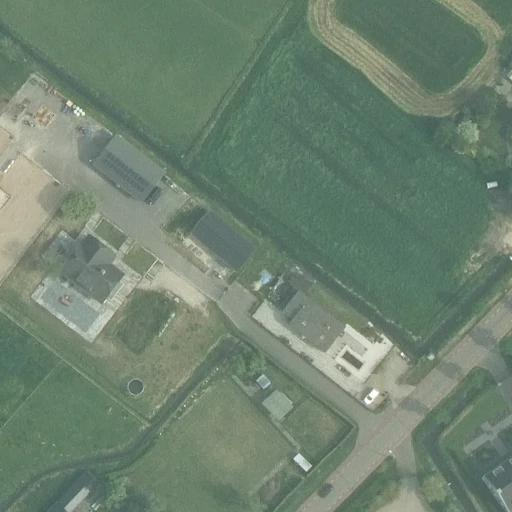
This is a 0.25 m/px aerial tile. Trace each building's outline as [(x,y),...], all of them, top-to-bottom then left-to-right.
[(113,137),(91,167),(139,205),(162,175),(113,137)] [(209,213),(191,235),(234,272),(252,250),(209,213)] [(81,245),(80,244),(58,270),(99,302),(104,296),(108,299),(119,285),(115,282),(120,276),(106,265),(112,257),(87,238),(81,245)] [(342,329),(297,294),(282,313),(292,321),(289,326),(323,353),(342,329)] [(272,308),(263,301),(252,316),(259,321),(261,323),(272,308)] [(273,394),(266,400),(283,418),(290,411),(273,394)] [(511,458),(482,479),(504,511),(508,511),(511,509),(511,458)]
